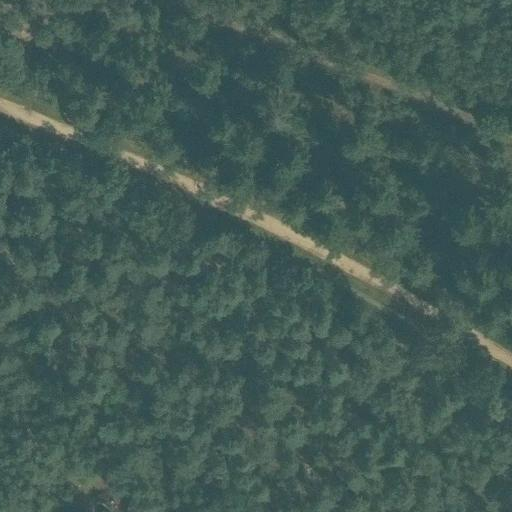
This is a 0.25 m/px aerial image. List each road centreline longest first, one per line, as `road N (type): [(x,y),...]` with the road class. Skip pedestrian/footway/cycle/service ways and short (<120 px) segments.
road 1 (track): [(0,108),(139,158),(511,358)]
road 2 (unknown): [(511,126),(207,0)]
